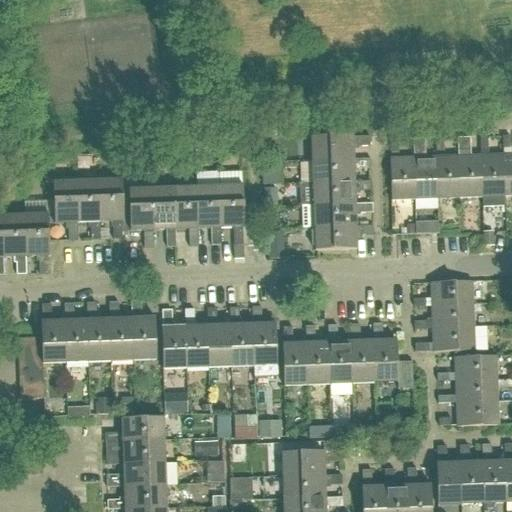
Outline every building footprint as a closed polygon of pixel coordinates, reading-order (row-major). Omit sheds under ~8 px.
[(311,162),(353,160),(353,148),(369,147),(369,138),(352,138),(352,137),(311,139),(310,139),(311,162)] [(479,139),(480,157),(479,157),(481,198),(481,208),(503,208),(503,198),(502,156),(488,157),(487,138),(479,139)] [(502,150),(510,150),(509,138),(502,138),(502,150)] [(458,158),(457,158),(459,199),(481,198),(479,157),(470,157),(469,139),(457,139),(458,158)] [(412,159),(414,201),(436,200),(435,159),(425,159),(424,141),(412,141),(412,159)] [(503,198),(511,197),(511,155),(502,156),(503,198)] [(436,200),(459,199),(457,158),(435,159),(436,200)] [(390,202),(414,201),(412,159),(389,160),(390,202)] [(312,184),(354,183),(353,170),(370,170),(369,160),(353,161),(353,160),(311,162),(312,184)] [(281,182),(280,162),(261,163),(262,183),(281,182)] [(123,223),(122,191),(122,181),(98,182),(99,224),(112,224),(112,241),(122,240),(121,223),(123,223)] [(99,224),(98,182),(75,183),(77,225),(89,225),(90,241),(99,241),(99,224)] [(313,207),(355,205),(354,193),(371,192),(370,182),(354,183),(312,184),(313,207)] [(77,225),(75,183),(52,184),(54,216),(54,226),(66,226),(67,242),(77,242),(77,225)] [(218,188),(220,229),(232,229),(234,259),(243,259),(242,228),(243,228),(242,187),(219,188),(218,188)] [(197,230),(198,230),(196,188),(173,189),(175,231),(187,231),(188,248),(198,247),(197,230)] [(220,229),(218,188),(196,188),(198,230),(210,230),(211,247),(220,246),(220,229)] [(175,231),(173,189),(151,190),(153,232),(165,231),(166,249),(175,248),(175,231)] [(277,189),(263,189),(263,206),(278,206),(277,189)] [(153,249),(152,232),(153,232),(151,190),(128,191),(129,233),(143,232),(144,249),(153,249)] [(302,229),(313,229),(355,227),(355,215),(372,214),(371,205),(355,205),(313,207),(302,207),(302,229)] [(24,217),(25,259),(38,258),(39,275),(48,275),(48,258),(49,258),(47,216),(24,217)] [(25,259),(24,217),(2,218),(3,260),(16,259),(16,276),(26,276),(25,259)] [(430,223),(415,224),(415,236),(431,236),(430,223)] [(355,227),(313,229),(314,252),(356,251),(356,237),(373,237),(372,227),(355,228),(355,227)] [(268,249),(283,248),(283,233),(268,233),(268,249)] [(492,246),(492,233),(483,233),(484,246),(492,246)] [(425,301),(412,301),(413,309),(425,308),(430,308),(472,306),(471,283),(430,284),(430,300),(430,301),(425,301)] [(131,320),(132,362),(156,361),(154,319),(141,320),(141,303),(131,303),(131,320)] [(132,362),(131,320),(118,320),(118,304),(108,304),(109,321),(108,321),(110,363),(132,362)] [(110,363),(108,321),(96,321),(95,305),(86,305),(86,322),(87,364),(110,363)] [(87,364),(86,322),(74,322),(73,306),(63,306),(64,322),(64,323),(65,364),(87,364)] [(426,323),(413,324),(413,331),(426,331),(426,330),(431,330),(473,329),(472,306),(430,308),(431,320),(426,320),(426,323)] [(65,364),(64,323),(51,323),(51,307),(41,307),(42,323),(40,323),(41,339),(41,352),(42,364),(42,365),(65,364)] [(251,325),(253,367),(253,379),(277,378),(275,325),(261,325),(260,308),(251,308),(251,325)] [(253,367),(251,325),(239,326),(238,309),(229,309),(229,326),(231,368),(253,367)] [(231,368),(229,326),(216,327),(216,310),(206,310),(207,327),(206,327),(208,369),(231,368)] [(208,369),(206,327),(194,328),(194,311),(184,311),(184,328),(186,370),(208,369)] [(186,370),(184,328),(172,329),(171,312),(161,312),(162,329),(161,329),(162,371),(186,370)] [(372,342),(371,342),(373,384),(397,383),(397,390),(413,390),(412,363),(396,363),(396,341),(382,342),(381,325),(371,326),(372,342)] [(373,384),(371,342),(359,343),(358,326),(349,326),(349,343),(351,385),(352,385),(373,384)] [(351,385),(349,343),(336,343),(336,327),(327,327),(327,343),(328,386),(329,397),(352,397),(352,385),(351,385)] [(306,386),(304,344),(292,345),(291,328),(282,329),(282,345),(281,345),(283,387),(306,386)] [(328,386),(327,343),(314,344),(314,328),(304,328),(304,344),(306,386),(328,386)] [(427,346),(414,346),(414,353),(427,353),(432,353),(432,354),(435,354),(486,352),(485,328),(473,329),(431,330),(432,346),(427,346)] [(17,352),(41,352),(41,339),(17,340),(17,352)] [(17,364),(42,364),(41,352),(17,352),(17,364)] [(454,383),(496,381),(495,358),(453,359),(454,375),(449,375),(436,375),(436,383),(449,383),(449,382),(454,382),(454,383)] [(42,376),(42,365),(42,364),(17,364),(18,377),(42,376)] [(18,389),(42,388),(42,376),(18,377),(18,389)] [(455,405),(497,403),(496,381),(454,383),(455,397),(437,398),(437,405),(455,405)] [(42,388),(18,389),(19,401),(43,400),(42,388)] [(497,403),(455,405),(455,419),(438,420),(438,428),(456,427),(456,428),(498,427),(497,403)] [(77,408),(67,408),(67,418),(77,418),(77,408)] [(261,430),(272,430),(271,415),(260,415),(261,430)] [(121,444),(163,443),(162,420),(120,421),(121,435),(103,436),(104,445),(121,444)] [(122,466),(164,465),(163,443),(121,444),(104,445),(105,457),(104,457),(105,467),(122,466)] [(329,443),(317,443),(317,453),(324,453),(324,455),(330,454),(329,443)] [(505,505),(504,462),(491,463),(491,446),(481,447),(482,463),(481,463),(482,505),(505,505)] [(482,505),(481,463),(467,464),(467,447),(459,448),(459,464),(460,506),(482,505)] [(460,506),(459,464),(447,464),(446,448),(436,448),(437,465),(435,465),(436,507),(460,506)] [(282,478),(325,476),(324,465),(341,464),(340,454),(330,454),(324,455),(324,453),(317,453),(281,454),(282,478)] [(123,489),(165,488),(164,465),(122,466),(122,479),(105,479),(105,489),(123,489)] [(406,487),(407,511),(430,511),(430,486),(416,487),(416,470),(406,470),(407,487),(406,487)] [(384,511),(384,488),(372,488),(371,471),(362,472),(362,488),(361,488),(361,498),(361,511),(384,511)] [(407,511),(406,487),(394,487),(394,471),(384,471),(384,488),(384,511),(407,511)] [(283,500),(325,499),(325,487),(341,486),(341,476),(325,477),(325,476),(282,478),(283,500)] [(124,511),(166,510),(165,488),(123,489),(123,502),(106,502),(106,511),(124,511)] [(283,511),(325,511),(325,509),(342,508),(342,499),(325,499),(283,500),(283,511)]
